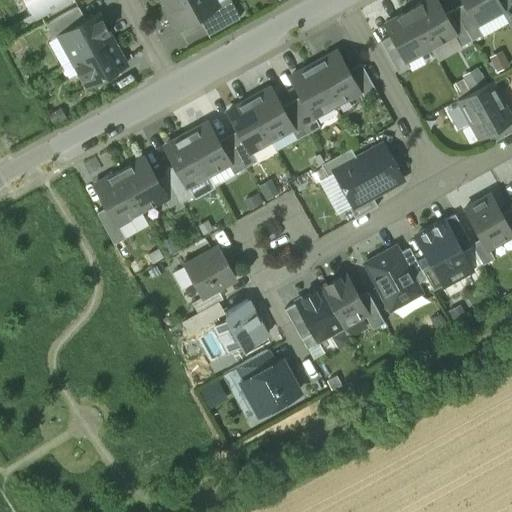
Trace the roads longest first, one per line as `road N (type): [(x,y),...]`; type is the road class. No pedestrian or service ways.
road 1 (residential): [(343,0),(444,185)]
road 2 (residential): [(170,79),(0,178)]
road 3 (residential): [(315,252),(263,278),(234,228),(289,201)]
road 4 (residential): [(317,0),(170,79)]
road 5 (residential): [(444,185),(315,252)]
